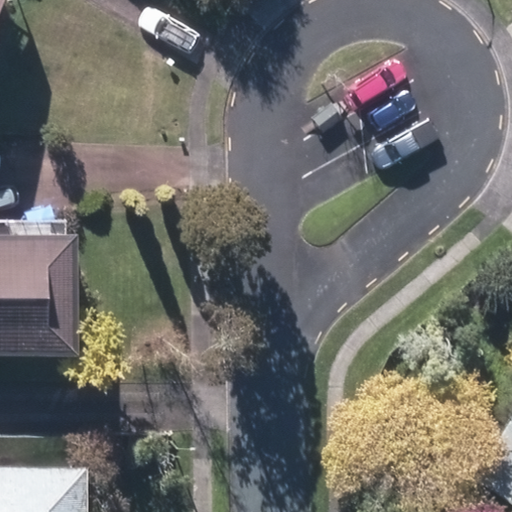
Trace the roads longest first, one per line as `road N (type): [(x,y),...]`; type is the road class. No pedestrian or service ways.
road 1 (residential): [(271,310),(460,177),(477,130),(454,54),(436,28),(395,6),(340,24),(310,48),(280,102)]
road 2 (residential): [(280,102),(271,310)]
road 3 (residential): [(271,310),(275,511)]
